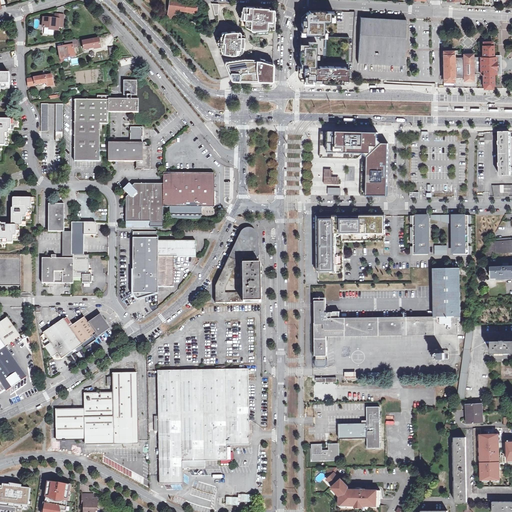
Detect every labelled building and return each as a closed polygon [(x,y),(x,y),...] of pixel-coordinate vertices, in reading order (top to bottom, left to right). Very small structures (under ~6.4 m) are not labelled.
[(168,0),(168,8),(175,9),(195,12),(196,3),(176,0),(168,0)] [(245,10),(243,9),(242,19),(244,19),(244,24),(244,25),(245,26),(252,30),(257,29),(260,29),(273,28),(274,20),(272,20),(272,16),(274,16),(274,10),(274,9),(273,9),(273,8),(272,8),(262,8),(262,7),(245,6),(245,10)] [(175,9),(168,8),(167,17),(174,19),(175,9)] [(333,9),(308,8),(307,18),(302,18),(299,82),(333,83),(350,83),(350,77),(352,36),(332,35),(333,9)] [(56,19),(45,18),(45,21),(43,21),(43,27),(49,28),(49,31),(58,31),(58,26),(62,26),(63,16),(57,15),(56,19)] [(200,23),(199,26),(208,26),(208,16),(200,17),(200,23)] [(357,62),(404,65),(404,49),(405,20),(403,19),(366,17),(360,17),(357,62)] [(239,31),(232,31),(222,32),(221,33),(221,34),(219,42),(221,53),(231,55),(241,54),(243,52),(243,48),(243,43),(244,37),(240,37),(240,33),(240,32),(239,32),(239,31)] [(84,50),(94,48),(94,49),(100,48),(99,38),(83,41),(84,50)] [(464,81),(471,81),(471,74),(474,74),(482,74),(482,76),(482,85),(483,85),(483,89),(493,89),(493,85),(494,85),(494,74),(496,73),(499,73),(499,65),(499,57),(495,57),(495,56),(493,56),(493,45),(492,45),(491,43),(491,41),(482,42),(482,45),(481,45),(482,57),(474,57),(463,57),(457,57),(457,53),(457,50),(443,51),(443,56),(443,60),(443,68),(443,74),(443,81),(453,81),(453,78),(464,78),(464,81)] [(66,45),(65,46),(58,47),(60,58),(75,56),(73,44),(66,45)] [(253,59),(245,58),(226,61),(226,62),(225,62),(225,63),(225,64),(230,77),(231,80),(232,80),(232,81),(272,82),(273,81),(274,81),(274,80),(274,64),(274,63),(274,62),(273,62),(272,62),(264,60),(264,59),(260,58),(259,60),(253,60),(253,59)] [(0,89),(9,90),(9,75),(0,74),(0,89)] [(46,87),(52,85),(53,85),(51,74),(50,75),(45,75),(42,75),(43,76),(27,79),(28,87),(46,83),(46,87)] [(123,96),(127,96),(131,96),(136,96),(136,81),(123,81),(123,96)] [(99,153),(99,148),(99,124),(107,124),(107,96),(99,96),(99,100),(97,100),(74,100),(74,162),(98,162),(99,153)] [(123,112),(123,99),(108,99),(108,112),(123,112)] [(138,99),(131,99),(126,99),(123,99),(123,112),(138,112),(138,99)] [(0,154),(0,146),(8,146),(8,130),(13,130),(13,120),(0,120),(0,154)] [(108,143),(107,148),(107,153),(107,162),(135,162),(135,169),(149,170),(150,147),(142,147),(143,128),(130,127),(129,143),(108,143)] [(384,133),(327,132),(327,152),(368,152),(368,159),(367,186),(383,187),(384,133)] [(492,132),(489,132),(484,132),(485,140),(493,140),(492,132)] [(511,175),(511,167),(510,168),(510,140),(510,132),(499,132),(499,176),(511,175)] [(163,185),(163,207),(169,208),(169,212),(166,211),(166,216),(169,216),(169,219),(200,220),(201,216),(202,215),(201,214),(201,208),(213,208),(213,175),(163,174),(163,185)] [(127,191),(132,187),(129,184),(123,189),(129,195),(130,194),(127,191)] [(163,207),(163,185),(134,184),(132,187),(127,191),(130,194),(129,195),(126,197),(126,227),(163,227),(163,207)] [(511,185),(492,185),(494,197),(509,197),(509,192),(511,192),(511,185)] [(0,242),(11,243),(12,236),(18,236),(19,226),(25,226),(25,214),(31,214),(31,198),(13,198),(12,208),(11,208),(10,226),(5,226),(5,224),(0,225),(0,224),(0,223),(0,242)] [(64,232),(64,222),(64,205),(49,204),(48,232),(64,232)] [(469,215),(454,215),(454,227),(454,254),(472,254),(472,246),(469,246),(469,243),(469,235),(469,227),(469,223),(469,215)] [(384,216),(318,216),(318,269),(318,271),(343,271),(343,241),(385,241),(384,216)] [(428,216),(413,216),(414,224),(414,227),(414,235),(414,243),(414,246),(411,246),(411,255),(412,255),(428,254),(428,246),(428,216)] [(95,223),(71,223),(71,232),(71,255),(73,255),(84,255),(84,235),(95,235),(95,223)] [(242,264),(259,264),(257,234),(257,232),(255,230),(254,228),(251,227),(249,227),(248,227),(247,227),(244,228),(242,230),(228,259),(242,264)] [(511,237),(495,238),(495,241),(496,253),(511,251),(511,237)] [(158,253),(158,241),(159,239),(133,239),(132,293),(158,294),(158,287),(158,256),(158,253)] [(197,242),(158,241),(158,253),(158,256),(174,257),(196,257),(197,242)] [(496,255),(496,253),(495,241),(492,241),(489,241),(484,255),(496,255)] [(436,246),(436,254),(447,254),(447,246),(436,246)] [(35,292),(36,255),(5,254),(0,254),(0,285),(20,285),(20,292),(35,292)] [(88,255),(84,255),(73,255),(73,258),(73,278),(81,278),(81,283),(90,283),(90,276),(88,276),(88,255)] [(174,257),(158,256),(158,287),(173,287),(174,257)] [(73,278),(73,258),(42,258),(42,283),(45,283),(45,286),(48,286),(48,283),(65,283),(65,286),(69,286),(69,283),(73,283),(73,278)] [(242,264),(228,259),(215,285),(215,304),(242,303),(242,264)] [(242,264),(242,303),(261,303),(260,278),(260,264),(259,264),(242,264)] [(511,277),(511,266),(491,267),(491,278),(511,277)] [(325,337),(457,334),(457,321),(460,321),(459,268),(433,269),(434,316),(430,316),(339,318),(339,312),(333,312),(333,313),(324,313),(324,306),(324,302),(315,302),(315,306),(316,356),(325,355),(325,337)] [(75,335),(81,344),(93,336),(95,338),(109,328),(99,314),(87,322),(84,317),(72,325),(66,318),(64,319),(75,335)] [(0,322),(0,338),(5,346),(20,335),(7,318),(0,322)] [(75,335),(64,319),(43,333),(50,342),(44,346),(52,357),(54,355),(55,357),(57,357),(59,356),(61,359),(81,344),(75,335)] [(474,325),(468,325),(466,325),(463,352),(461,366),(458,400),(466,399),(468,369),(474,325)] [(511,353),(511,341),(491,341),(491,353),(511,353)] [(5,346),(0,349),(0,382),(1,384),(5,390),(26,376),(5,346)] [(314,362),(315,366),(317,368),(324,368),(326,367),(326,358),(325,358),(325,357),(316,357),(316,361),(314,362)] [(206,461),(228,461),(231,461),(231,448),(227,448),(228,446),(250,445),(248,381),(248,370),(226,370),(219,370),(158,371),(158,416),(154,417),(154,424),(154,429),(154,432),(155,432),(159,431),(159,434),(159,446),(159,449),(159,454),(160,484),(183,484),(183,469),(206,469),(206,461)] [(84,409),(59,410),(57,410),(56,410),(56,412),(56,437),(57,438),(85,438),(85,442),(85,443),(86,443),(137,442),(138,441),(138,375),(137,374),(114,374),(113,375),(113,393),(84,394),(84,409)] [(466,405),(466,414),(482,413),(481,404),(466,405)] [(380,406),(367,407),(367,420),(367,423),(339,423),(339,439),(368,438),(368,448),(381,448),(380,406)] [(482,413),(466,414),(467,419),(468,418),(468,423),(483,423),(482,413)] [(481,480),(501,479),(499,433),(479,434),(481,480)] [(466,437),(454,438),(455,502),(467,502),(466,437)] [(314,460),(338,459),(338,444),(329,444),(329,450),(321,450),(321,444),(313,444),(312,445),(313,460),(314,460)] [(336,467),(328,467),(328,472),(332,475),(327,479),(334,486),(333,486),(339,492),(338,493),(340,496),(340,503),(345,503),(345,504),(371,505),(371,504),(381,504),(381,489),(366,489),(362,488),(362,489),(349,489),(349,486),(342,478),(341,479),(336,474),(337,473),(336,467)] [(320,473),(316,478),(319,482),(324,477),(320,473)] [(54,484),(47,483),(44,503),(43,511),(56,511),(58,506),(65,507),(67,492),(67,485),(65,485),(65,484),(55,483),(54,484)] [(14,508),(8,507),(7,511),(11,511),(14,511),(14,509),(23,511),(25,494),(4,491),(3,501),(15,503),(14,508)] [(89,494),(81,494),(81,505),(84,505),(84,511),(83,511),(82,511),(94,511),(94,506),(96,506),(96,498),(92,498),(92,495),(89,495),(89,494)] [(511,511),(511,501),(492,501),(492,511),(511,511)]
